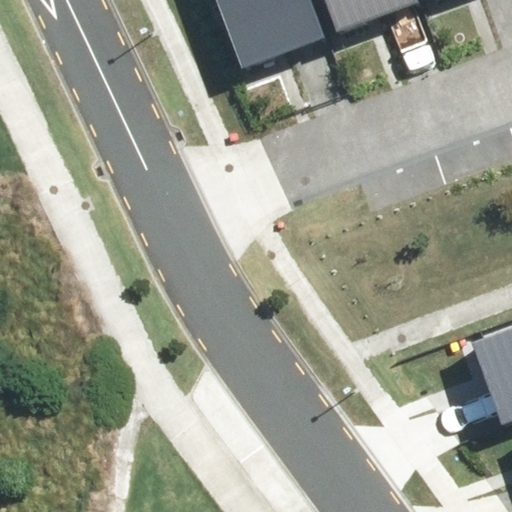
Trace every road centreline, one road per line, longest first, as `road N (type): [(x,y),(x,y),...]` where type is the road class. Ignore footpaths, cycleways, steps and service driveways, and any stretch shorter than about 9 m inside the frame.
road 1 (residential): [(511,65),(162,201)]
road 2 (residential): [(162,201),(252,363),(360,511)]
road 3 (residential): [(58,0),(162,201)]
